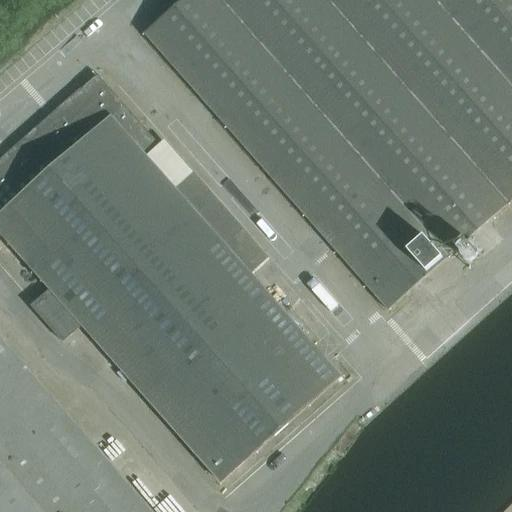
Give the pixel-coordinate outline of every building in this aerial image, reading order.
[(388,309),(511,199),(511,0),(182,0),(144,34),(388,309)] [(0,236),(2,235),(50,290),(98,344),(222,483),(341,377),(147,157),(160,146),(159,145),(98,76),(99,76),(98,75),(81,89),(82,90),(15,148),(14,149),(15,149),(0,162),(0,236)] [(183,133),(164,147),(192,184),(211,169),(183,133)] [(251,181),(241,190),(279,231),(289,223),(251,181)] [(0,511),(151,511),(0,339),(0,511)]
